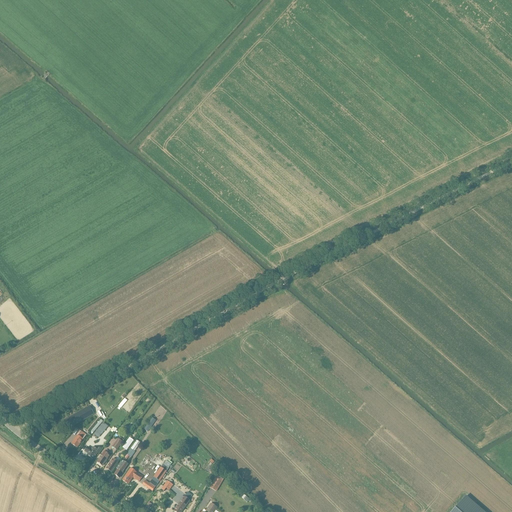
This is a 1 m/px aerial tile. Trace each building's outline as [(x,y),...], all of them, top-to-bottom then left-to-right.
[(121,408),(127,400),(124,398),(118,406),(121,408)] [(94,414),(90,406),(63,421),(68,429),(94,414)] [(156,421),(151,418),(146,426),(150,429),(156,421)] [(97,431),(101,435),(106,429),(102,425),(97,431)] [(86,435),(80,431),(71,444),(77,448),(86,435)] [(134,441),(130,438),(123,448),(127,451),(134,441)] [(123,442),(118,439),(112,447),(117,450),(123,442)] [(140,443),(136,440),(124,458),(126,460),(129,456),(131,458),(135,452),(134,452),(140,443)] [(103,448),(100,446),(97,447),(93,447),(91,449),(88,446),(84,452),(88,454),(87,455),(93,459),(97,453),(99,454),(103,448)] [(110,456),(104,452),(97,462),(102,466),(110,456)] [(118,462),(113,459),(106,469),(111,472),(118,462)] [(122,460),(120,464),(116,469),(118,470),(114,474),(119,478),(123,472),(122,472),(126,468),(124,467),(127,463),(122,460)] [(161,468),(154,478),(160,481),(166,472),(169,468),(163,464),(161,468)] [(142,477),(131,469),(123,480),(128,484),(133,477),(139,481),(142,477)] [(217,476),(211,487),(216,490),(223,479),(217,476)] [(155,487),(145,481),(142,485),(152,492),(155,487)] [(161,489),(164,491),(166,489),(169,491),(173,485),(167,481),(161,489)] [(250,500),(240,491),(237,494),(247,503),(250,500)] [(192,497),(187,493),(174,511),(181,511),(190,501),(189,501),(192,497)] [(452,511),(482,511),(465,497),(452,511)] [(206,511),(205,511),(215,511),(218,508),(211,503),(205,511),(206,511)]
